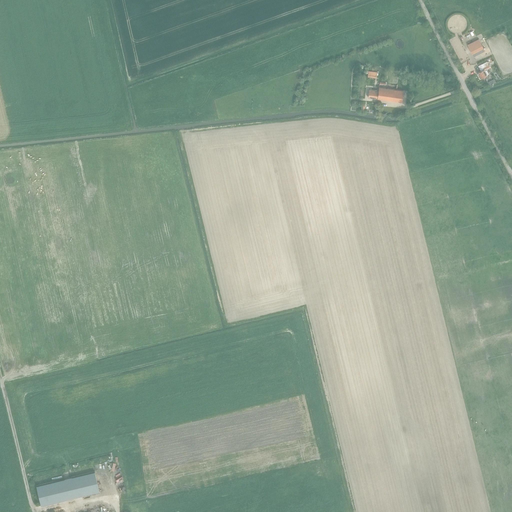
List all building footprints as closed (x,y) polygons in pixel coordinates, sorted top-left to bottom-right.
[(478,39),(467,44),(473,55),(484,50),(478,39)] [(489,68),(490,67),(487,62),(479,66),(481,71),(477,73),(480,79),(487,75),(485,71),(489,69),(489,68)] [(367,97),(386,100),(388,88),(378,87),(378,91),(369,89),(367,97)] [(403,90),(388,88),(386,100),(401,102),(403,90)] [(95,472),(36,486),(41,505),(99,491),(95,472)]
